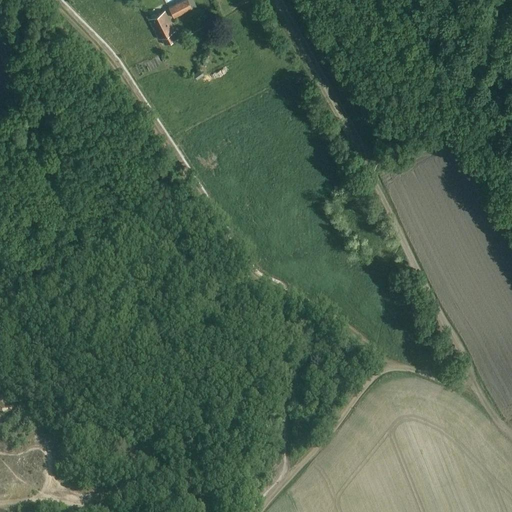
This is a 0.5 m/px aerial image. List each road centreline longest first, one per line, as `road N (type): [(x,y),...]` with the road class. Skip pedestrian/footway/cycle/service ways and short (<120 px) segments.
road 1 (track): [(384,365),(321,309),(251,272),(112,64)]
road 2 (track): [(371,178),(470,378)]
road 3 (track): [(271,0),(371,178)]
road 4 (track): [(300,465),(384,365)]
